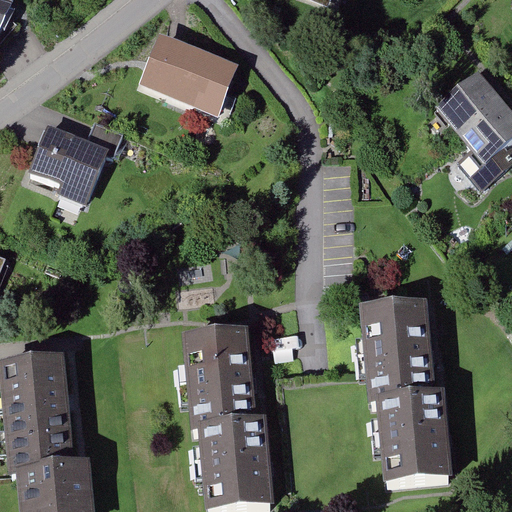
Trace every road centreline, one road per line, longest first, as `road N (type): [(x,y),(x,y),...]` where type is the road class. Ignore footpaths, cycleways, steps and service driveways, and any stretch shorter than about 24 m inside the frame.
road 1 (residential): [(214,0),(283,89),(308,137),(312,359)]
road 2 (residential): [(150,0),(0,113)]
